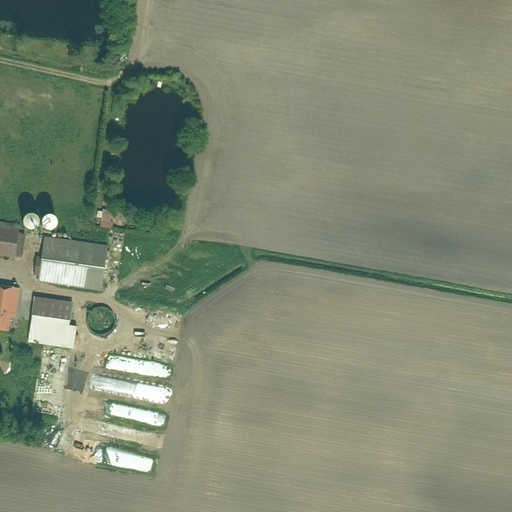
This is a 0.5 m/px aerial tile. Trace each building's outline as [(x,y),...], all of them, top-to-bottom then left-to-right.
[(113,211),(99,211),(99,218),(102,218),(102,229),(113,229),(113,211)] [(50,216),(39,221),(44,232),(55,228),(50,216)] [(0,222),(0,254),(11,256),(15,225),(0,222)] [(42,240),(36,282),(99,290),(104,247),(42,240)] [(0,330),(6,331),(7,318),(14,319),(18,288),(0,286),(0,330)] [(32,298),(25,343),(71,350),(74,327),(67,326),(70,304),(32,298)] [(112,319),(111,315),(107,312),(103,310),(99,309),(95,310),(91,312),(88,315),(86,319),(85,323),(86,327),(88,331),(92,334),(96,336),(101,336),(105,335),(109,332),(111,328),(113,324),(112,319)] [(110,438),(115,424),(105,421),(100,435),(110,438)]
